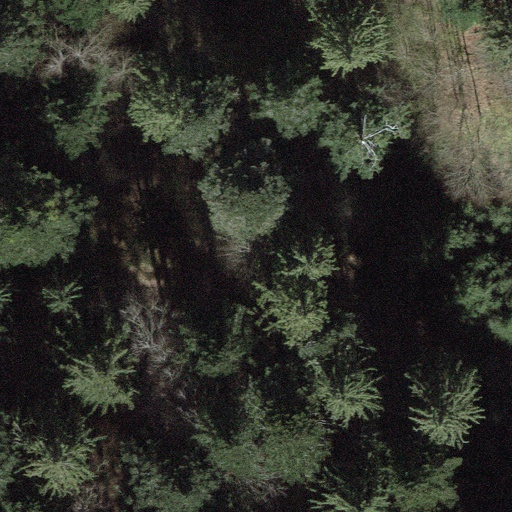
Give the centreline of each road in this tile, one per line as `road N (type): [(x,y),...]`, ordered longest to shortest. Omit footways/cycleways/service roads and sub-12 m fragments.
road 1 (track): [(0,273),(337,288),(511,338)]
road 2 (track): [(0,93),(170,0)]
